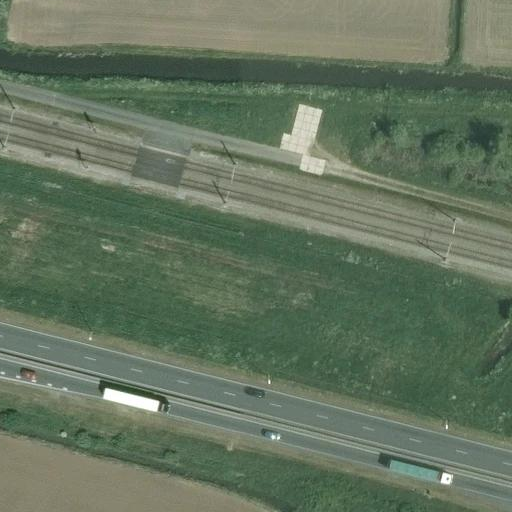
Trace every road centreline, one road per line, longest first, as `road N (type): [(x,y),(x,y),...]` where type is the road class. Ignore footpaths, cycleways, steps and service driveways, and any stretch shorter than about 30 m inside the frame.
road 1 (trunk): [(0,366),(511,497)]
road 2 (trunk): [(511,466),(0,336)]
road 3 (track): [(511,213),(302,161)]
